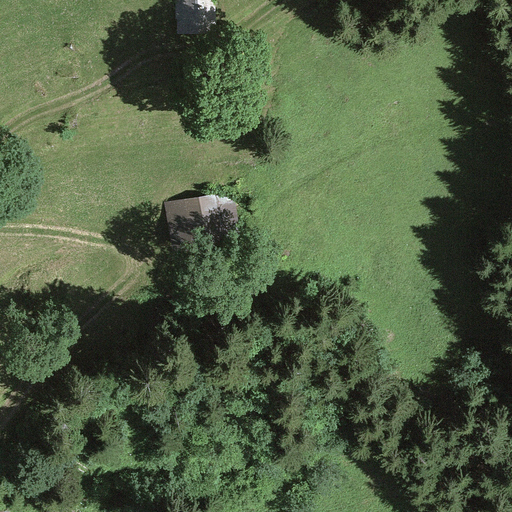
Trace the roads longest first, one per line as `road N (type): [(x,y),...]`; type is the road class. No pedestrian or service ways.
road 1 (track): [(0,211),(149,261),(0,457)]
road 2 (track): [(303,0),(221,56),(153,60),(126,81),(54,109),(0,152)]
